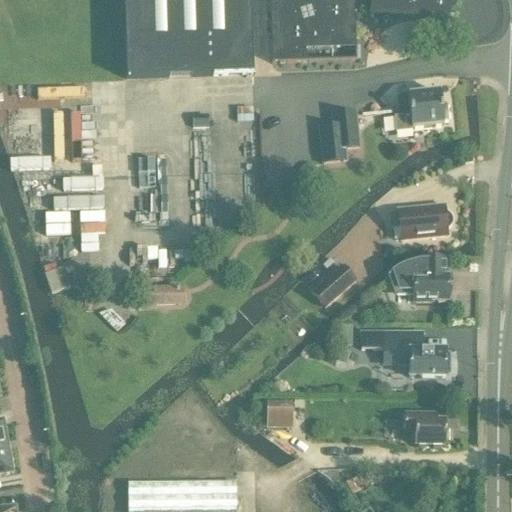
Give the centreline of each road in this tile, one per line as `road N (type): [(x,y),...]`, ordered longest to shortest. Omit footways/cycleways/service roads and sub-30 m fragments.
road 1 (residential): [(31,511),(24,382),(0,304)]
road 2 (secondary): [(497,511),(499,327)]
road 3 (secondary): [(508,174),(499,327)]
